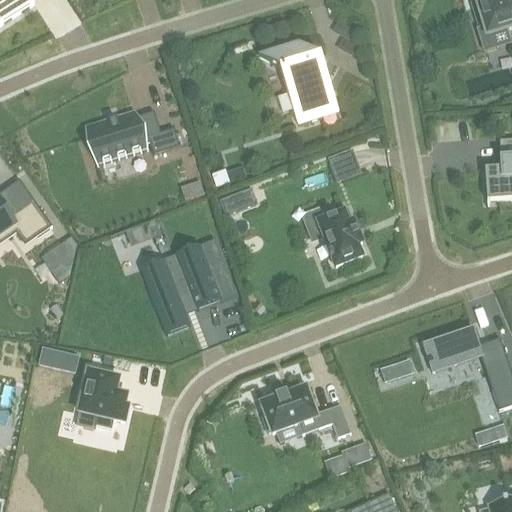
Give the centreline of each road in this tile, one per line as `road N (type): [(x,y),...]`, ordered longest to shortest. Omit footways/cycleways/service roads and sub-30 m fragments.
road 1 (residential): [(430,291),(209,384),(183,422),(162,511)]
road 2 (residential): [(0,91),(286,0)]
road 3 (residential): [(430,291),(387,0)]
